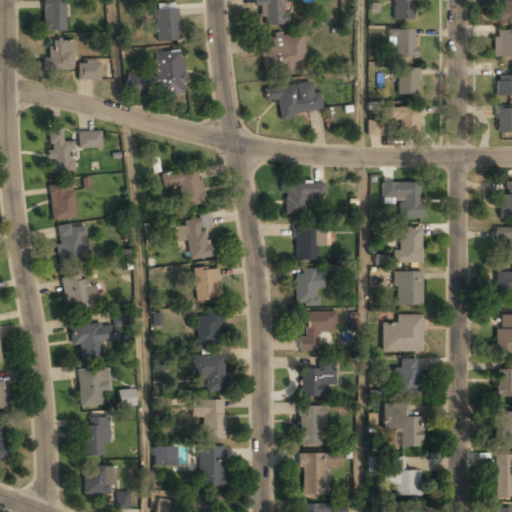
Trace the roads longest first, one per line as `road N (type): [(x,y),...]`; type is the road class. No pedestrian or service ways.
road 1 (residential): [(216,0),(254,260),(258,511)]
road 2 (residential): [(5,0),(22,254),(46,398),(47,511)]
road 3 (residential): [(457,0),(456,511)]
road 4 (residential): [(511,160),(358,156),(8,104)]
